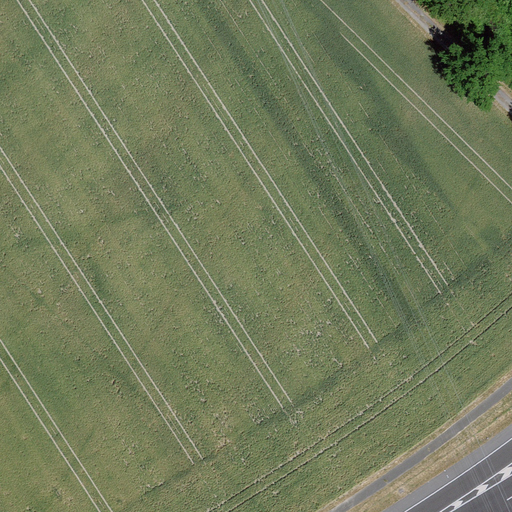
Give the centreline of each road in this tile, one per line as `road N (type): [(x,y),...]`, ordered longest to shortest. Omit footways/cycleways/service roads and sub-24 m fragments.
road 1 (track): [(337,511),(511,384)]
road 2 (track): [(511,109),(402,0)]
